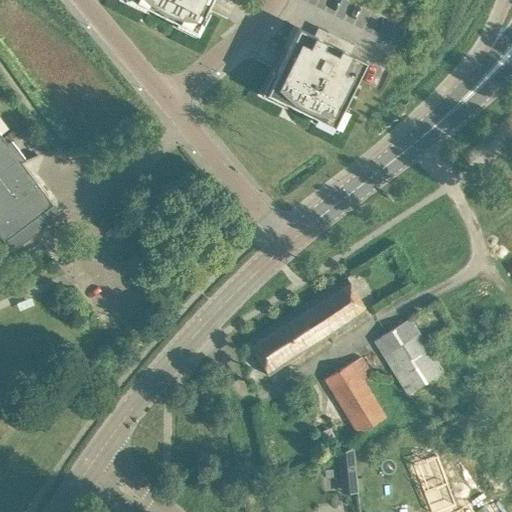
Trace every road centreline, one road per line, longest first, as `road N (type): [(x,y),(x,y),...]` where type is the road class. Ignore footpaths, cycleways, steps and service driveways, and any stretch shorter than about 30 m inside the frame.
road 1 (tertiary): [(82,469),(192,336),(284,248)]
road 2 (tertiary): [(284,248),(436,125)]
road 3 (residential): [(284,248),(164,99)]
road 4 (residential): [(164,99),(277,0)]
road 5 (unknown): [(78,205),(164,99)]
road 6 (residential): [(164,99),(82,0)]
road 7 (unknown): [(78,205),(90,260),(124,318)]
